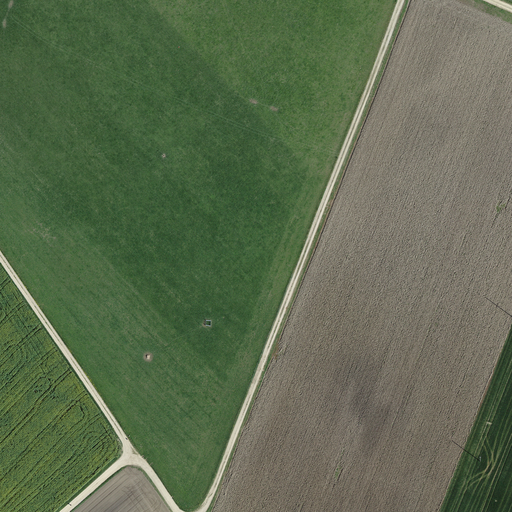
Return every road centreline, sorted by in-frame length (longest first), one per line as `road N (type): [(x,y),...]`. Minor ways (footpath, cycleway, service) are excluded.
road 1 (track): [(199,511),(401,0)]
road 2 (track): [(0,258),(123,439),(126,459)]
road 3 (track): [(176,511),(136,459),(63,511)]
